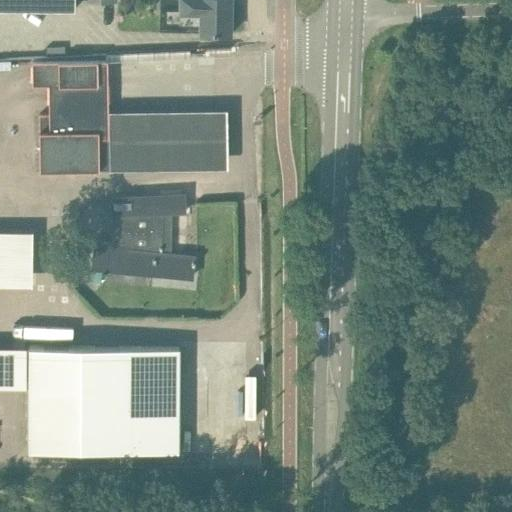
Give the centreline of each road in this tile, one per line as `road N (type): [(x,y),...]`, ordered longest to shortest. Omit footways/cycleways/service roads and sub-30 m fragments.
road 1 (secondary): [(330,356),(341,60)]
road 2 (unclassified): [(344,12),(511,8)]
road 3 (secondary): [(325,511),(339,467),(344,391),(330,356)]
road 4 (secondary): [(330,356),(319,392),(325,511)]
